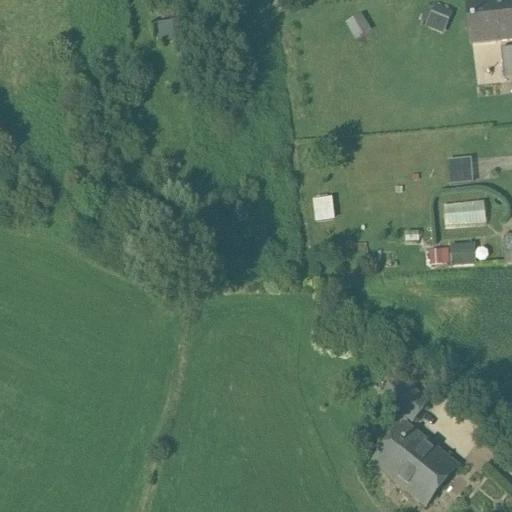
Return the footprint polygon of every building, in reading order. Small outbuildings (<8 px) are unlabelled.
[(511,2),(468,6),(472,45),(497,43),(511,41),(511,4),(511,5),(511,2)] [(450,16),(435,9),(429,24),(444,31),(450,16)] [(361,15),(347,23),(357,40),(371,32),(361,15)] [(158,42),(177,41),(176,21),(157,22),(158,42)] [(511,48),(502,49),(505,80),(511,79),(511,48)] [(476,159),(448,161),(449,185),(477,184),(476,159)] [(315,199),(318,222),(339,219),(336,197),(315,199)] [(482,204),(443,207),(445,228),(484,225),(482,204)] [(467,245),(446,246),(447,269),(468,268),(467,245)] [(428,406),(400,384),(385,402),(390,407),(413,425),(428,406)] [(457,471),(405,429),(374,467),(401,489),(426,510),(457,472),(457,471)]
